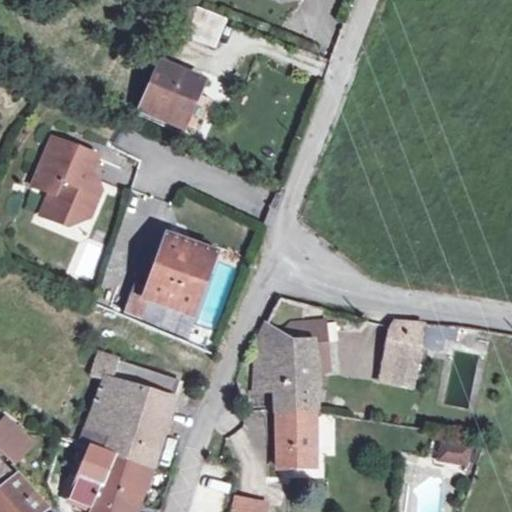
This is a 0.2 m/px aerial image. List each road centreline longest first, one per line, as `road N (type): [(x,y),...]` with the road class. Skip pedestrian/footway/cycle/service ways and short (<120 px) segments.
road 1 (unclassified): [(279,270),(291,207),(367,0)]
road 2 (unclassified): [(279,270),(204,409),(175,511)]
road 3 (unclassified): [(511,321),(360,299),(279,270)]
